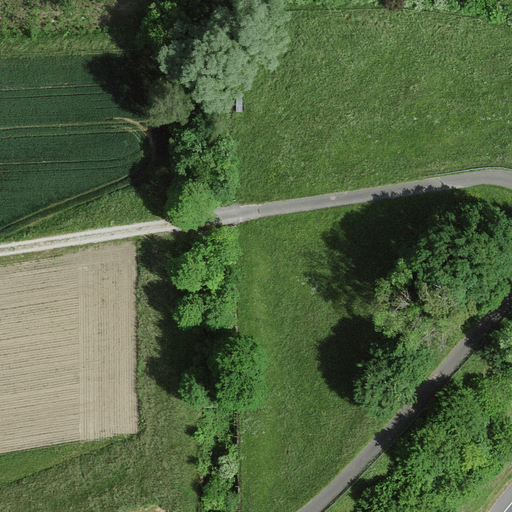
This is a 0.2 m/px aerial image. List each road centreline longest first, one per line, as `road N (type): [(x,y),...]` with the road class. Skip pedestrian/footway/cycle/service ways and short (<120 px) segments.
road 1 (track): [(0,250),(456,180),(511,179)]
road 2 (track): [(511,294),(310,511)]
